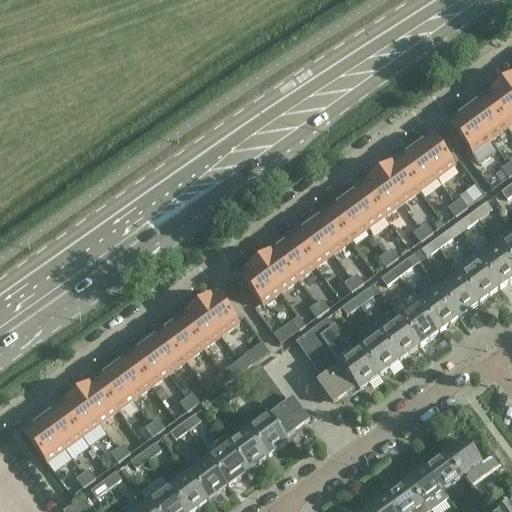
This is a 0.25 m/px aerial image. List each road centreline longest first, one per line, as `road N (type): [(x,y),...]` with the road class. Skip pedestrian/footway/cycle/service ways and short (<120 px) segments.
road 1 (residential): [(0,418),(511,47)]
road 2 (secondary): [(0,355),(491,0)]
road 3 (secondary): [(433,0),(0,296)]
road 4 (unclassified): [(278,511),(489,362)]
